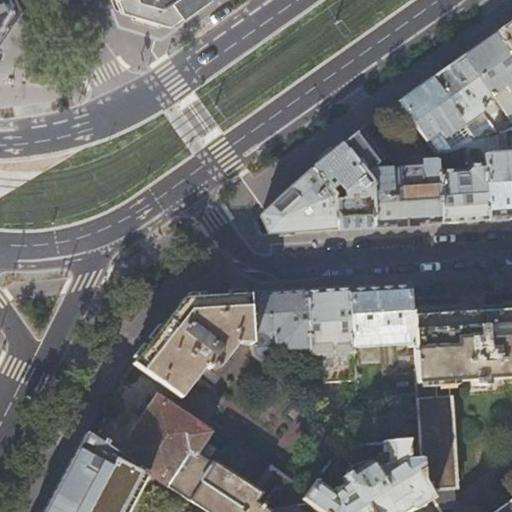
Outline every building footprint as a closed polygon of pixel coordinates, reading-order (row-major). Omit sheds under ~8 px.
[(0,0),(0,21),(11,6),(7,0),(0,0)] [(115,0),(118,6),(166,20),(194,0),(115,0)] [(511,20),(496,32),(511,54),(511,20)] [(481,43),(463,55),(511,124),(511,95),(510,93),(511,91),(511,54),(496,32),(481,43)] [(449,65),(430,78),(475,142),(483,139),(511,129),(511,124),(463,55),(449,65)] [(475,142),(430,78),(415,89),(398,101),(407,114),(436,156),(464,146),(475,142)] [(398,101),(377,117),(383,125),(387,126),(390,126),(407,114),(398,101)] [(339,147),(362,174),(365,174),(386,158),(363,128),(339,147)] [(511,129),(483,139),(488,220),(503,219),(511,218),(511,129)] [(483,139),(475,142),(464,146),(466,170),(437,172),(441,223),(469,221),(488,220),(483,139)] [(327,157),(310,170),(334,200),(336,229),(349,229),(373,227),(370,183),(362,174),(339,147),(327,157)] [(365,174),(362,174),(370,183),(373,227),(416,225),(441,223),(437,172),(436,161),(421,161),(422,171),(365,174)] [(317,231),(336,229),(334,200),(310,170),(284,194),(260,217),(267,234),(317,231)] [(378,287),(348,289),(354,379),(355,396),(415,393),(410,311),(408,285),(378,287)] [(335,289),(305,291),(308,349),(309,356),(316,356),(317,381),(354,379),(348,289),(335,289)] [(283,293),(250,295),(253,345),(254,354),(262,362),(278,347),(281,350),(308,349),(305,291),(283,293)] [(236,346),(253,345),(250,295),(235,296),(182,299),(131,364),(180,399),(205,366),(209,369),(211,367),(216,371),(219,368),(220,369),(236,346)] [(511,305),(474,307),(410,311),(415,393),(418,441),(419,461),(420,481),(432,499),(434,504),(453,502),(452,488),(455,488),(449,382),(472,380),(473,386),(487,385),(487,379),(511,377),(511,305)] [(55,490),(43,511),(128,511),(148,475),(187,501),(188,500),(205,511),(320,511),(307,502),(268,511),(255,502),(260,494),(213,463),(212,465),(195,456),(210,433),(156,397),(117,455),(85,433),(55,490)] [(302,499),(307,502),(320,511),(408,511),(409,510),(413,511),(432,499),(420,481),(419,461),(408,462),(406,442),(385,443),(385,463),(373,464),(352,478),(348,472),(355,466),(340,446),(302,499)] [(511,511),(511,498),(492,511),(511,511)]
